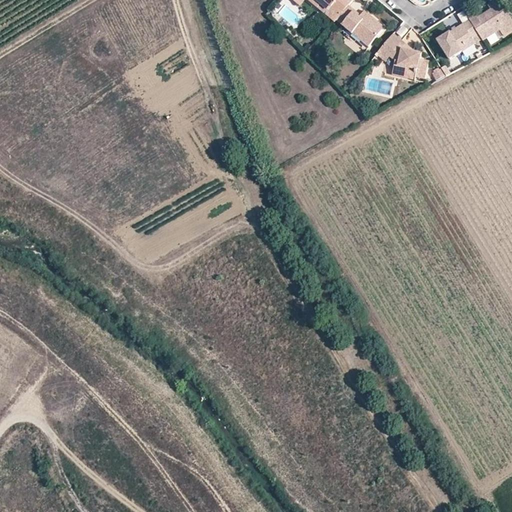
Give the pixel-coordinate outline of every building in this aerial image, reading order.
[(307,0),(316,7),(322,0),(339,14),(346,6),(348,4),(351,0),(307,0)] [(328,10),(337,17),(339,14),(322,0),(316,7),(324,14),(328,10)] [(494,0),(487,5),(490,9),(501,2),(499,0),(494,0)] [(511,18),(511,19),(501,2),(477,17),(476,15),(469,19),(478,33),(478,34),(481,39),(482,40),(499,29),(504,36),(511,31),(511,18)] [(359,14),(348,4),(346,6),(358,16),(359,14)] [(358,16),(346,6),(339,14),(337,17),(335,20),(350,33),(353,30),(361,37),(359,40),(366,46),(382,26),(363,10),(359,14),(358,16)] [(478,33),(469,19),(437,39),(450,59),(460,53),(467,48),(465,44),(472,40),(474,43),(481,39),(478,34),(478,33)] [(350,33),(359,40),(361,37),(353,30),(350,33)] [(399,39),(392,33),(380,47),(396,61),(394,69),(403,71),(401,76),(415,79),(416,77),(425,79),(428,64),(423,63),(424,59),(418,57),(419,52),(411,50),(397,46),(399,39)] [(411,49),(399,39),(397,46),(411,50),(411,49)] [(474,43),(472,40),(465,44),(467,48),(474,43)] [(445,76),(441,69),(432,74),(437,81),(445,76)]
